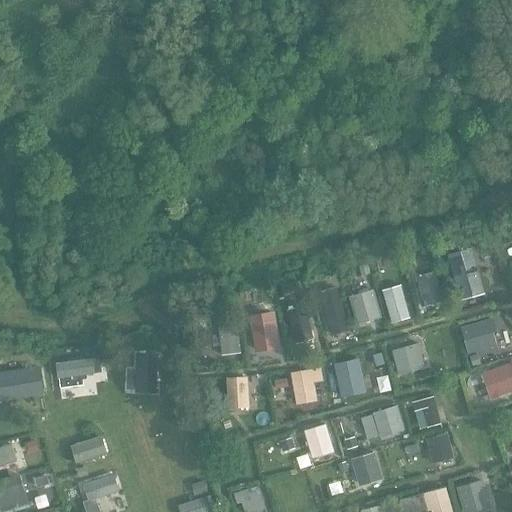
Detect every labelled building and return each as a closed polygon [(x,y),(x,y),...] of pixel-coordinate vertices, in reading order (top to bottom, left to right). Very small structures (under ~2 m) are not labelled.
[(460,300),(484,293),(471,248),(447,254),(460,300)] [(368,263),(359,266),(361,275),(371,273),(368,263)] [(441,300),(433,272),(417,277),(425,305),(441,300)] [(298,282),(285,286),(286,292),(300,288),(298,282)] [(391,320),(408,316),(399,286),(383,290),(391,320)] [(335,288),(320,292),(331,335),(347,330),(335,288)] [(357,320),(379,314),(372,291),(350,297),(357,320)] [(287,311),(296,343),(312,338),(303,306),(287,311)] [(251,316),(256,350),(277,347),(271,313),(251,316)] [(217,316),(222,355),(239,353),(234,314),(217,316)] [(492,333),(495,332),(492,320),(462,328),(468,351),(495,344),(492,333)] [(431,334),(438,362),(458,356),(450,329),(431,334)] [(407,368),(405,362),(421,358),(417,344),(392,351),(397,370),(407,368)] [(160,354),(138,353),(137,393),(158,393),(160,354)] [(381,353),(373,355),(377,367),(385,365),(381,353)] [(478,356),(470,358),(472,367),(481,365),(478,356)] [(335,367),(341,386),(361,381),(356,361),(335,367)] [(502,366),(480,374),(484,386),(488,384),(492,395),(510,389),(502,366)] [(324,382),(321,367),(291,372),(296,401),(315,398),(312,384),(324,382)] [(258,390),(262,390),(263,404),(274,403),(273,395),(272,373),(257,374),(258,390)] [(62,405),(78,402),(72,374),(56,377),(62,405)] [(228,379),(230,408),(247,407),(246,378),(228,379)] [(287,379),(275,381),(276,389),(288,387),(287,379)] [(432,397),(412,402),(415,412),(424,409),(428,426),(439,423),(432,397)] [(380,434),(402,428),(395,407),(374,413),(380,434)] [(305,431),(312,455),(332,449),(324,425),(305,431)] [(161,453),(189,443),(185,428),(156,438),(161,453)] [(432,462),(452,457),(446,435),(427,439),(432,462)] [(18,437),(0,442),(0,465),(25,457),(18,437)] [(77,462),(105,453),(100,438),(72,447),(77,462)] [(291,438),(280,442),(284,451),(294,448),(291,438)] [(355,438),(345,441),(347,450),(358,447),(355,438)] [(36,441),(26,444),(29,453),(39,450),(36,441)] [(417,444),(408,446),(409,454),(418,452),(417,444)] [(359,484),(381,477),(374,453),(352,459),(359,484)] [(346,462),(338,464),(341,473),(349,471),(346,462)] [(172,486),(200,478),(195,463),(168,471),(172,486)] [(85,466),(76,469),(79,478),(88,475),(85,466)] [(90,500),(117,491),(112,475),(84,485),(90,500)] [(0,497),(23,491),(19,476),(0,481),(0,497)] [(47,476),(35,479),(37,488),(49,485),(47,476)] [(204,481),(197,484),(200,494),(208,492),(204,481)] [(462,511),(476,511),(489,508),(482,481),(456,488),(462,511)] [(242,502),(244,511),(252,511),(265,508),(258,486),(234,494),(237,503),(242,502)] [(428,509),(431,508),(432,511),(451,511),(444,488),(423,494),(428,509)] [(181,511),(206,511),(202,499),(180,506),(181,511)]
